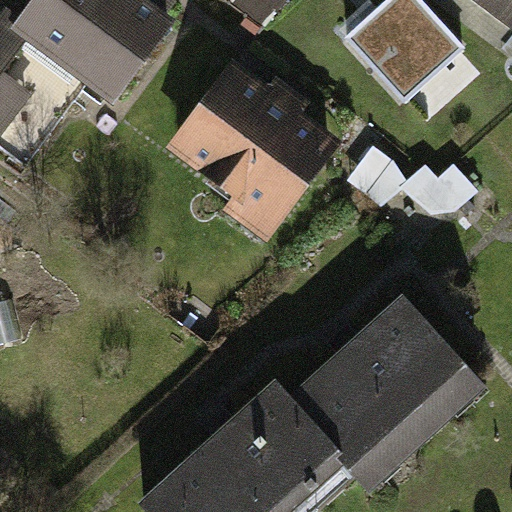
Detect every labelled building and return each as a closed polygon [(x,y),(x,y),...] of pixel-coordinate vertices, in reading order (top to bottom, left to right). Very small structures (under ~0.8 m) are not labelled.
[(115,97),(169,24),(136,0),(38,0),(21,24),(7,14),(0,23),(0,147),(26,167),(91,79),(115,97)] [(228,0),(264,27),(290,1),(288,0),(228,0)] [(349,38),(407,103),(467,49),(423,0),(391,0),(376,14),(349,38)] [(511,0),(482,0),(511,21),(511,19),(511,0)] [(280,108),(234,74),(180,145),(275,216),(329,145),(280,108)] [(393,161),(376,149),(363,165),(380,178),(393,161)] [(456,211),(461,207),(460,205),(438,181),(423,166),(400,187),(431,214),(456,211)] [(452,167),(438,181),(460,205),(475,191),(452,167)] [(342,360),(294,403),(293,404),(345,461),(344,462),(368,490),(485,387),(407,301),(364,340),(359,334),(337,354),(342,360)] [(144,508),(147,511),(312,511),(332,494),(321,483),(344,462),(345,461),(293,404),(294,403),(280,386),(239,423),(234,417),(213,437),(217,442),(144,508)]
